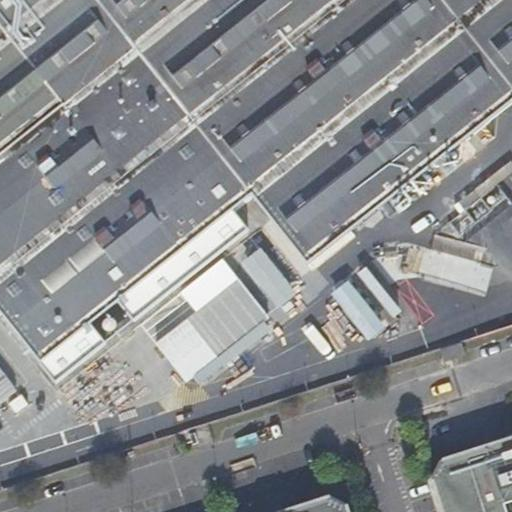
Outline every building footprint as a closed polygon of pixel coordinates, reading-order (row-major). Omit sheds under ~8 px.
[(511,0),(0,0),(0,405),(17,392),(0,370),(0,316),(1,316),(40,365),(58,351),(68,343),(86,328),(96,320),(114,306),(131,293),(150,278),(202,237),(217,225),(227,218),(244,205),(252,198),(255,203),(307,267),(437,165),(455,151),(511,105),(511,0)] [(455,151),(437,165),(447,178),(465,164),(455,151)] [(255,203),(252,198),(244,205),(247,209),(255,203)] [(268,319),(202,237),(150,278),(216,360),(268,319)] [(430,475),(442,511),(511,511),(511,437),(439,461),(430,475)] [(338,511),(336,506),(321,498),(279,511),(338,511)]
